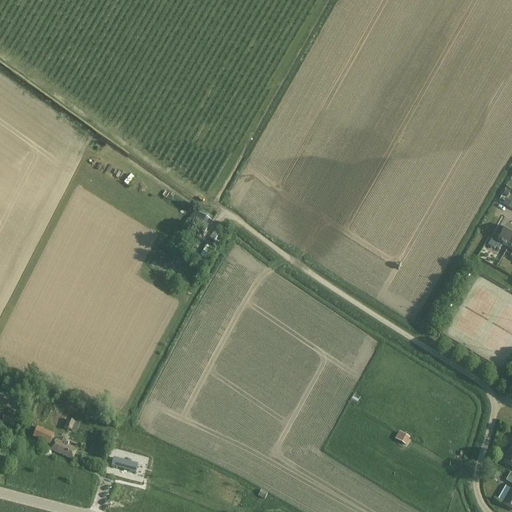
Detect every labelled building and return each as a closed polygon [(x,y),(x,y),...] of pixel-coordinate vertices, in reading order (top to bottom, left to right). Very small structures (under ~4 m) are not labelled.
[(201,217),(195,213),(188,223),(193,227),(192,229),(203,236),(212,224),(201,216),(201,217)] [(227,234),(216,227),(209,239),(220,246),(227,234)] [(507,248),(511,240),(511,230),(507,228),(499,241),(493,237),(488,246),(494,250),(495,249),(499,251),(502,245),(507,248)] [(215,250),(207,245),(200,257),(208,261),(215,250)] [(193,256),(188,253),(184,259),(189,262),(193,256)] [(5,416),(2,424),(15,428),(18,420),(5,416)] [(76,418),(68,416),(64,429),(71,431),(76,418)] [(54,437),(33,427),(28,436),(50,446),(50,445),(53,446),(51,450),(72,460),(77,449),(56,440),(53,444),(51,443),(54,437)] [(399,433),(395,440),(405,447),(410,439),(399,433)] [(511,437),(508,444),(511,446),(511,447),(503,463),(511,467),(511,437)] [(113,458),(111,467),(135,474),(137,465),(113,458)] [(267,495),(260,491),(257,497),(264,501),(267,495)]
